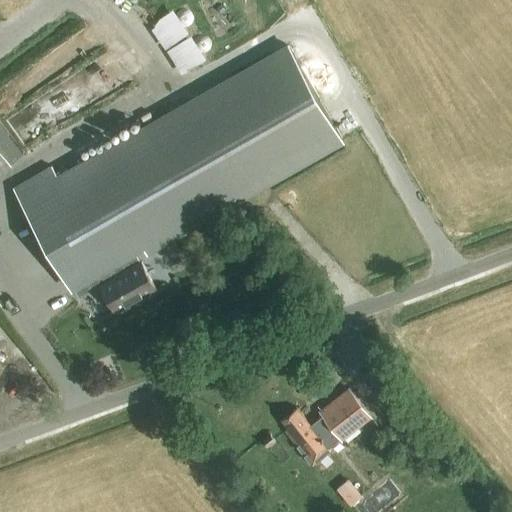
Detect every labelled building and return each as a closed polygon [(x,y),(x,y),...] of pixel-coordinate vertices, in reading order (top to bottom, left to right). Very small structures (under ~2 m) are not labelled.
[(12,80),(21,92),(96,39),(87,26),(12,80)] [(94,102),(126,85),(104,44),(86,53),(93,66),(0,114),(0,118),(16,150),(35,140),(45,159),(107,127),(94,102)] [(50,165),(14,186),(37,227),(42,237),(74,297),(95,284),(99,282),(115,310),(156,287),(140,259),(124,269),(121,264),(145,250),(148,256),(201,226),(248,199),(344,144),(287,44),(171,111),(144,126),(56,176),(50,165)] [(142,85),(114,99),(123,115),(150,101),(142,85)] [(0,158),(0,159),(10,152),(0,137),(0,158)] [(399,396),(386,380),(376,367),(363,377),(386,407),(399,396)] [(344,437),(371,414),(348,385),(320,409),(327,418),(319,425),(317,423),(314,426),(296,405),(282,417),(289,425),(285,428),(313,462),(334,445),(332,443),(342,435),(344,437)] [(269,446),(276,440),(269,431),(262,438),(269,446)] [(327,488),(341,507),(354,497),(340,479),(327,488)]
